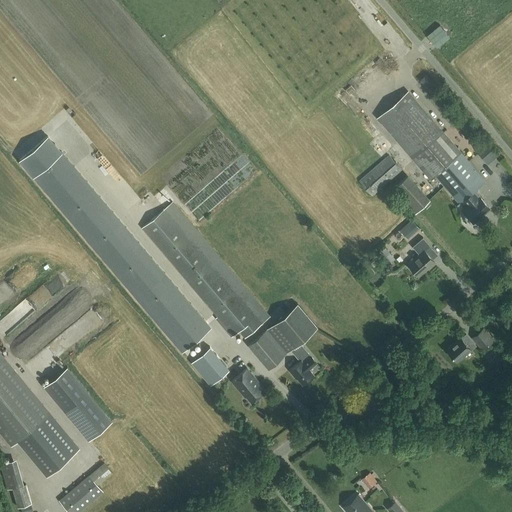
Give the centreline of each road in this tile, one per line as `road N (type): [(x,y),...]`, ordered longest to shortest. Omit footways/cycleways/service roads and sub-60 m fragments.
road 1 (unclassified): [(511,255),(385,362),(368,410)]
road 2 (unclassified): [(511,150),(379,0)]
road 3 (tertiary): [(208,511),(310,431),(368,410)]
road 4 (tertiary): [(368,410),(511,415)]
